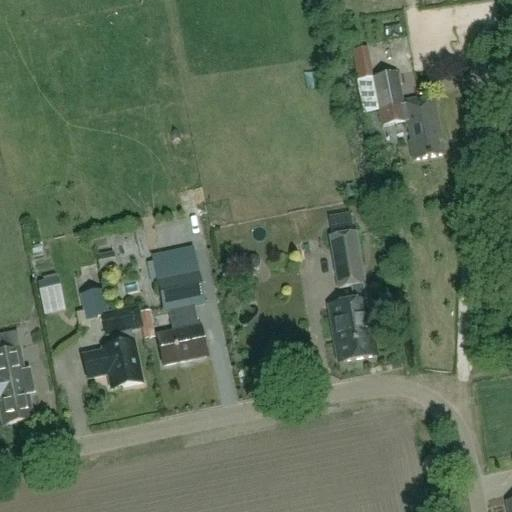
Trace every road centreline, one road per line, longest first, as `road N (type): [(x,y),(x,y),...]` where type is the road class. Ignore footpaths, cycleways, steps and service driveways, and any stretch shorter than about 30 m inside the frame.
road 1 (unclassified): [(0,464),(366,389),(403,389),(435,404),(464,436),(480,511)]
road 2 (track): [(473,215),(511,0)]
road 3 (track): [(450,417),(462,379),(473,215)]
